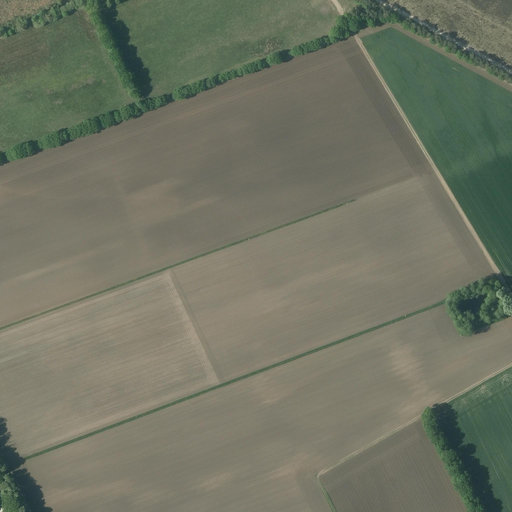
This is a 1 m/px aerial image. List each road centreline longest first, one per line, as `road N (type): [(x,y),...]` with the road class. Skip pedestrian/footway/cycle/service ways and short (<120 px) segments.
road 1 (track): [(334,0),(511,297)]
road 2 (track): [(511,365),(317,477),(332,511)]
road 3 (track): [(511,72),(376,0)]
